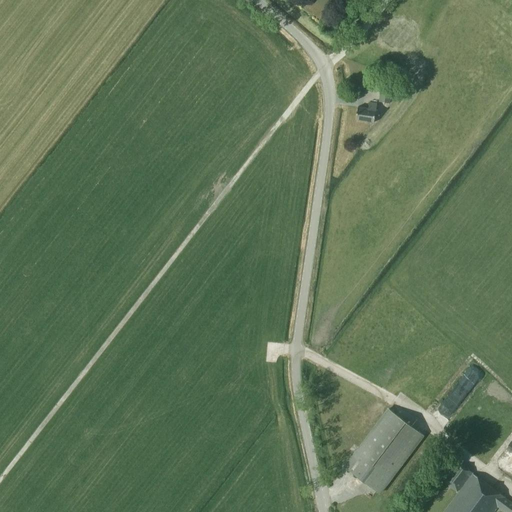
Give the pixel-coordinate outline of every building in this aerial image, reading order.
[(392,89),(381,87),(379,101),(390,103),(392,89)] [(356,121),(374,124),(376,106),(368,105),(367,111),(357,110),(356,121)] [(472,366),(437,417),(450,426),(484,374),(472,366)] [(425,435),(422,433),(389,408),(346,467),(381,493),(425,435)] [(432,447),(427,452),(432,456),(436,451),(432,447)] [(511,511),(511,503),(503,496),(457,461),(443,479),(459,491),(471,475),(473,477),(445,511),(494,511),(498,508),(503,511),(511,511)]
